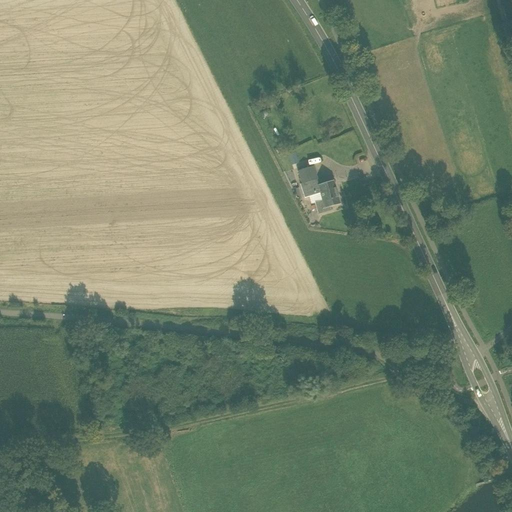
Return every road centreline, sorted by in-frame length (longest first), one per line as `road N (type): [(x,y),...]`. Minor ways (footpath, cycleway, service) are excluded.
road 1 (tertiary): [(295,0),(339,71),(511,449)]
road 2 (track): [(491,403),(473,404),(422,381),(385,379),(152,429)]
road 3 (track): [(180,303),(451,338),(467,352),(511,325)]
